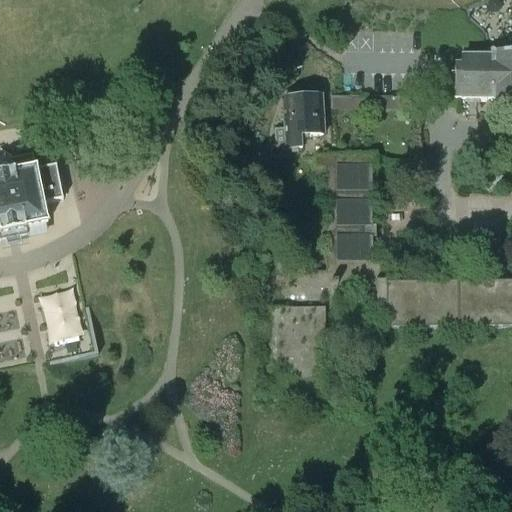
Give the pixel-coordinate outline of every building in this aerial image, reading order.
[(511,54),(489,55),(489,59),(461,59),(461,66),(454,66),(453,100),(460,100),(460,101),(490,101),(490,103),(511,102),(511,54)] [(332,97),(333,109),(357,108),(357,96),(332,97)] [(323,137),(321,98),(281,100),(284,152),(301,151),(300,138),(323,137)] [(314,158),(314,169),(324,169),(324,193),(314,193),(314,205),(324,205),(324,229),(314,229),(314,240),(324,240),(325,274),(258,275),(258,314),(270,314),(271,400),(324,399),(324,350),(337,350),(336,285),(374,285),(374,317),(384,317),(385,333),(511,331),(511,286),(492,287),(492,283),(480,283),(480,287),(456,287),(456,284),(445,284),(445,287),(421,287),(421,284),(409,284),(410,286),(386,287),(385,263),(371,264),(371,240),(374,240),(374,228),(371,228),(371,204),(374,204),(374,193),(371,193),(370,169),(374,169),(374,157),(314,158)] [(0,236),(26,231),(28,238),(43,235),(42,226),(44,226),(46,226),(45,224),(41,206),(61,202),(54,168),(35,172),(34,170),(32,170),(32,171),(13,175),(12,173),(3,166),(0,166),(0,236)]
